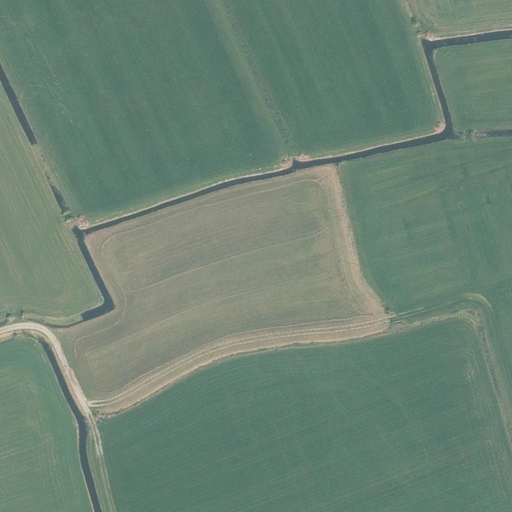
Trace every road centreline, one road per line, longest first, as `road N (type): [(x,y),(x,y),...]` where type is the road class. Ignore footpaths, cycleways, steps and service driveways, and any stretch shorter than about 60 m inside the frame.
road 1 (track): [(85,399),(105,403),(184,361),(262,336),(404,316)]
road 2 (unclassified): [(0,332),(47,332),(85,399)]
